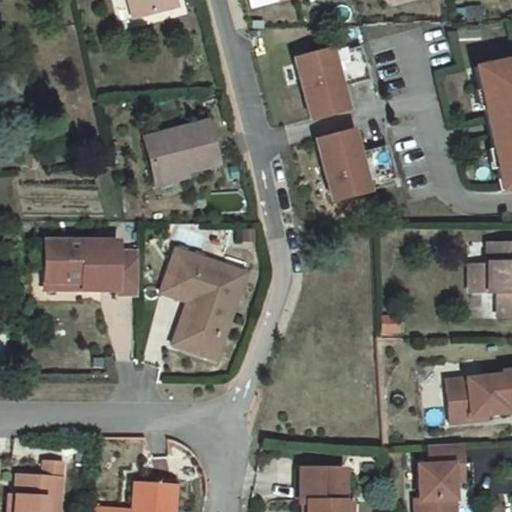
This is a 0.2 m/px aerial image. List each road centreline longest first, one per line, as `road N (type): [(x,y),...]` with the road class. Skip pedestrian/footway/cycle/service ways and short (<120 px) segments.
road 1 (residential): [(257,146),(283,269),(233,420)]
road 2 (residential): [(449,192),(422,103),(257,146)]
road 3 (residential): [(0,418),(233,420)]
road 4 (residential): [(218,0),(257,146)]
